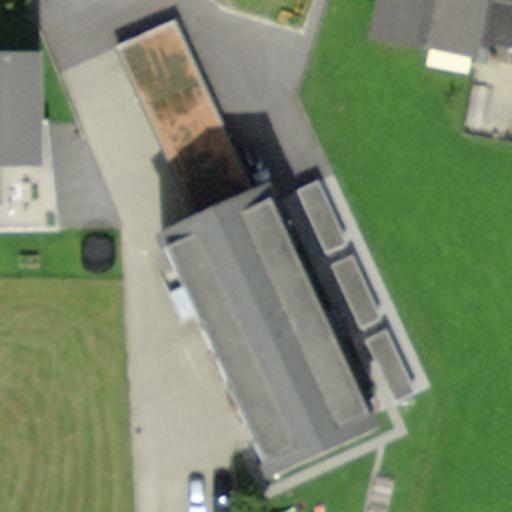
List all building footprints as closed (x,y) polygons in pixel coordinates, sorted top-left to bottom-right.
[(482,32),(488,0),(385,0),(379,32),(478,52),(482,32)] [(511,0),(488,0),(482,32),(511,38),(511,0)] [(173,30),(122,54),(158,129),(209,105),(173,30)] [(32,63),(0,63),(0,159),(35,158),(32,63)] [(261,197),(172,236),(275,465),(364,425),(261,197)]
